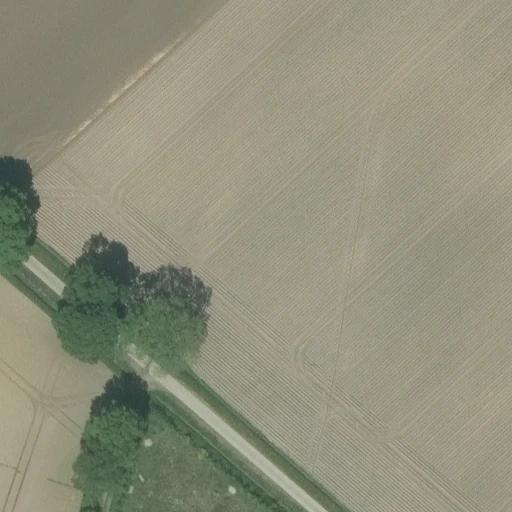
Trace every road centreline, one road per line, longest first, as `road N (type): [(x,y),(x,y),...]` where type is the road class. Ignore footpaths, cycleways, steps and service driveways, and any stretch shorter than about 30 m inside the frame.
road 1 (unclassified): [(315,511),(0,239)]
road 2 (track): [(98,511),(144,364)]
